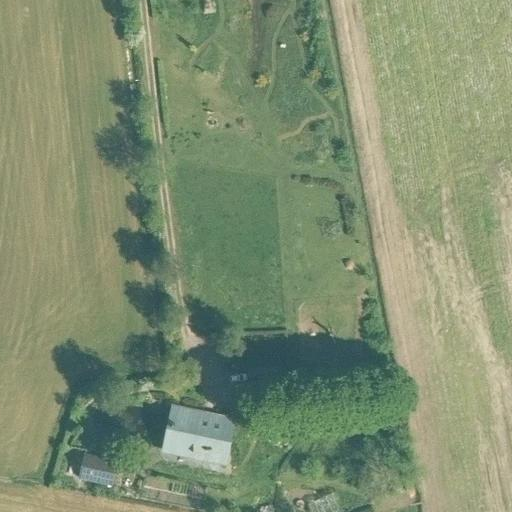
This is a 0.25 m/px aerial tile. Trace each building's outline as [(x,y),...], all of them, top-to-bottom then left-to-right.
[(249,362),(248,392),(281,393),(282,363),(249,362)] [(308,400),(336,398),(336,388),(335,380),(306,383),(308,400)] [(336,388),(336,398),(386,393),(385,383),(336,388)] [(171,405),(161,453),(226,467),(236,418),(171,405)] [(124,479),(115,477),(119,463),(84,455),(79,479),(113,487),(113,486),(122,488),(124,479)] [(312,511),(328,511),(340,508),(333,490),(307,499),(312,511)]
